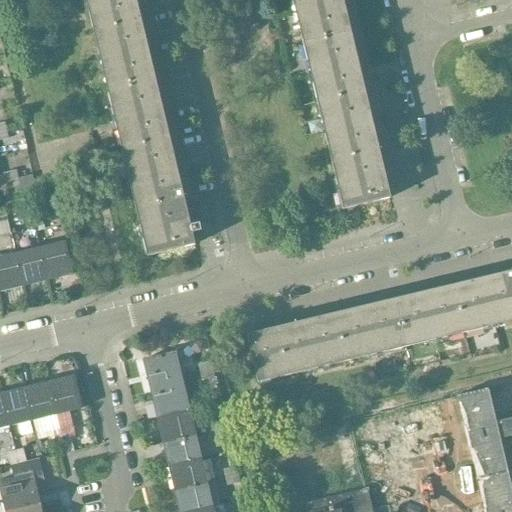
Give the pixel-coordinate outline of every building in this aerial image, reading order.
[(128,0),(85,0),(147,257),(194,245),(191,234),(207,230),(206,226),(207,225),(204,211),(181,216),(128,0)] [(376,170),(336,4),(335,0),(291,0),(342,210),(389,199),(385,179),(381,180),(379,169),(376,170)] [(17,178),(15,171),(3,174),(4,181),(17,178)] [(35,188),(31,175),(17,178),(19,187),(14,188),(16,193),(35,188)] [(19,187),(17,178),(4,181),(6,190),(14,188),(19,187)] [(43,226),(38,207),(29,209),(34,228),(43,226)] [(29,209),(22,211),(27,230),(34,228),(29,209)] [(7,221),(0,222),(0,233),(9,231),(7,221)] [(64,243),(39,249),(47,281),(72,275),(64,243)] [(39,249),(15,255),(23,287),(47,281),(39,249)] [(15,255),(0,258),(0,292),(23,287),(15,255)] [(511,321),(511,277),(260,339),(258,333),(246,336),(247,342),(257,383),(511,321)] [(178,352),(143,361),(151,396),(166,393),(163,382),(180,378),(178,369),(182,368),(178,352)] [(197,365),(199,373),(212,370),(210,362),(197,365)] [(212,370),(199,373),(201,381),(214,378),(212,370)] [(73,377),(49,383),(57,415),(80,409),(73,377)] [(166,393),(151,396),(157,420),(189,412),(192,412),(188,396),(185,397),(180,378),(163,382),(166,393)] [(49,383),(24,389),(32,421),(57,415),(49,383)] [(24,389),(1,395),(8,427),(32,421),(24,389)] [(1,395),(0,394),(0,428),(8,427),(1,395)] [(189,412),(157,420),(163,444),(195,436),(189,412)] [(211,423),(213,432),(226,429),(224,420),(211,423)] [(56,448),(63,446),(61,434),(59,429),(51,431),(56,448)] [(226,429),(213,432),(215,439),(228,436),(226,429)] [(68,432),(61,434),(63,446),(65,454),(73,452),(68,432)] [(195,436),(163,444),(168,468),(200,460),(195,436)] [(23,450),(15,452),(18,464),(26,462),(23,450)] [(6,454),(10,466),(18,464),(15,452),(6,454)] [(200,460),(168,468),(174,492),(206,484),(200,460)] [(13,467),(15,478),(29,474),(27,464),(13,467)] [(223,471),(225,480),(238,477),(235,468),(223,471)] [(37,494),(35,483),(43,481),(41,472),(29,474),(15,478),(0,481),(0,495),(2,503),(37,494)] [(418,498),(404,502),(406,511),(511,511),(511,476),(469,487),(470,493),(420,506),(418,498)] [(238,477),(225,480),(227,487),(239,484),(238,477)] [(206,484),(174,492),(178,511),(192,511),(212,507),(206,484)] [(371,511),(366,489),(305,504),(306,511),(371,511)] [(37,494),(2,503),(3,511),(53,511),(60,511),(58,503),(45,506),(46,508),(41,509),(37,494)]
